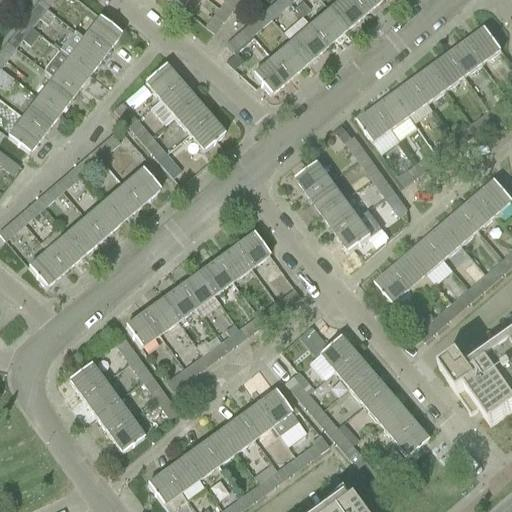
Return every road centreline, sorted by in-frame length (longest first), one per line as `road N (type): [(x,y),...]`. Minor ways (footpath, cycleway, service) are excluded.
road 1 (residential): [(336,298),(100,508)]
road 2 (residential): [(511,464),(496,478),(336,298)]
road 3 (residential): [(0,224),(156,42)]
road 4 (tertiary): [(56,337),(237,188)]
road 5 (tertiary): [(282,148),(458,0)]
road 6 (residential): [(511,154),(336,298)]
road 7 (tertiary): [(100,508),(23,395),(26,365)]
road 8 (residential): [(282,148),(156,42)]
road 9 (residential): [(336,298),(237,188)]
